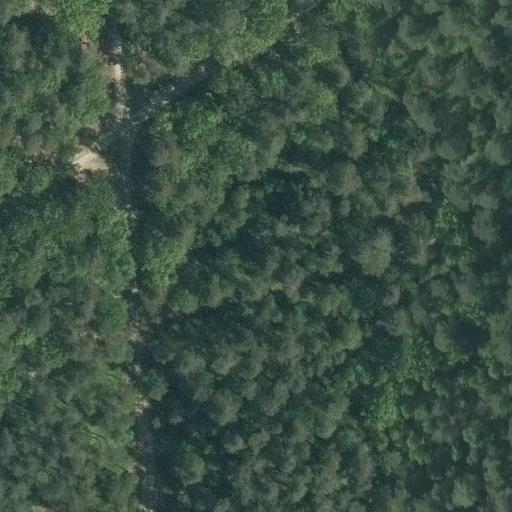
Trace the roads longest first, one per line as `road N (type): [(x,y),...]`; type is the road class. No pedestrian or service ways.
road 1 (track): [(109,0),(147,511)]
road 2 (track): [(309,0),(0,209)]
